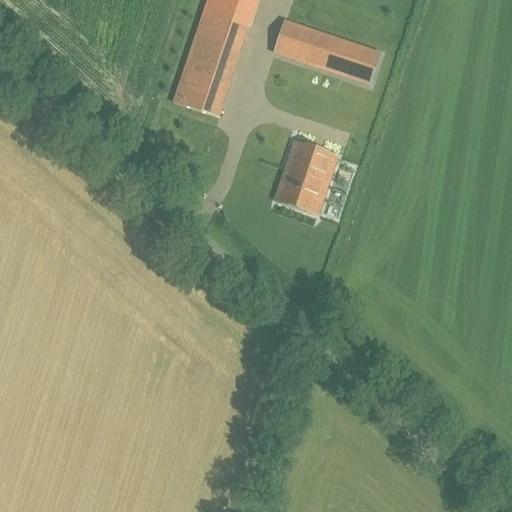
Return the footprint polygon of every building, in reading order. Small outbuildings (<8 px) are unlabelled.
[(219,120),(251,26),(204,10),(172,105),(219,120)] [(317,33),(306,66),(370,87),(381,54),(317,33)] [(284,118),(301,79),(274,67),(257,107),(284,118)] [(262,140),(254,182),(279,187),(286,145),(262,140)] [(316,217),(336,160),(296,146),(276,203),(316,217)]
